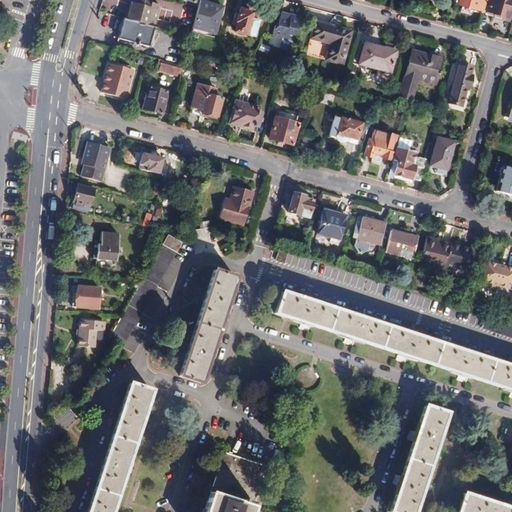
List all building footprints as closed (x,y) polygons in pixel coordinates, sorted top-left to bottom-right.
[(157,0),(126,0),(122,20),(151,27),(157,0)] [(481,14),(484,0),(460,0),(462,0),(461,5),(462,6),(462,8),(481,14)] [(511,0),(487,0),(483,14),(507,21),(511,0)] [(221,8),(199,1),(193,22),(216,28),(221,8)] [(251,13),(239,10),(236,22),(232,21),(231,25),(236,26),(235,31),(255,37),(259,21),(250,18),(251,13)] [(289,40),(294,19),(288,18),(287,20),(278,18),(276,26),(273,26),(270,35),(289,40)] [(293,38),(298,20),(294,19),(289,40),(292,40),(293,38)] [(146,47),(151,27),(122,20),(117,40),(146,47)] [(331,59),(343,62),(351,32),(315,22),(306,55),(330,61),(331,59)] [(389,73),(394,51),(363,43),(357,64),(389,73)] [(441,56),(427,52),(427,54),(411,51),(398,96),(410,100),(417,76),(435,80),(441,56)] [(132,71),(109,64),(101,93),(124,100),(132,71)] [(169,67),(161,64),(158,72),(168,74),(169,67)] [(470,67),(458,64),(448,101),(460,105),(470,67)] [(478,87),(467,84),(464,92),(470,93),(465,111),(471,113),(478,87)] [(213,91),(195,86),(189,109),(200,112),(198,117),(214,121),(220,100),(211,98),(213,91)] [(167,93),(149,88),(143,109),(161,114),(167,93)] [(240,104),(234,103),(232,111),(230,112),(228,119),(229,121),(229,123),(252,130),(253,127),(257,128),(261,115),(257,113),(258,109),(246,106),(246,104),(240,103),(240,104)] [(355,143),(360,124),(336,117),(335,121),(331,121),(328,136),(335,138),(337,142),(339,143),(342,143),(345,141),(355,143)] [(297,125),(273,118),(268,139),(291,145),(297,125)] [(355,143),(362,146),(367,126),(360,124),(355,143)] [(379,157),(391,160),(394,147),(397,137),(388,134),(387,136),(372,131),(369,140),(367,140),(362,155),(379,160),(379,157)] [(429,166),(436,168),(445,170),(452,144),(436,139),(429,166)] [(84,157),(107,163),(111,151),(87,144),(84,157)] [(394,147),(391,160),(396,162),(392,174),(409,179),(414,161),(410,159),(412,152),(394,147)] [(149,157),(142,155),(139,166),(146,168),(145,172),(156,175),(158,174),(164,176),(168,164),(161,162),(161,161),(154,159),(154,156),(150,155),(149,157)] [(102,184),(107,163),(84,157),(83,160),(87,162),(86,168),(83,168),(80,178),(102,184)] [(511,170),(501,167),(494,195),(511,200),(511,170)] [(132,179),(119,176),(117,187),(129,190),(132,179)] [(92,191),(76,187),(71,205),(80,208),(81,205),(88,207),(92,191)] [(244,227),(252,192),(234,187),(230,203),(224,201),(219,220),(244,227)] [(291,196),(286,213),(294,215),(292,224),(305,228),(313,201),(300,198),(299,195),(294,194),(291,196)] [(336,245),(343,216),(321,210),(315,234),(327,238),(326,243),(336,245)] [(294,215),(286,213),(284,222),(292,224),(294,215)] [(378,246),(384,225),(361,219),(360,216),(359,216),(356,218),(351,239),(355,239),(353,247),(357,255),(360,255),(366,252),(368,243),(378,246)] [(411,259),(417,238),(391,231),(385,251),(411,259)] [(116,262),(118,236),(100,235),(100,243),(90,243),(90,250),(92,250),(92,261),(116,262)] [(167,236),(105,345),(119,353),(181,245),(167,236)] [(427,268),(441,272),(442,266),(447,248),(433,244),(434,241),(424,238),(419,260),(428,263),(427,268)] [(275,261),(279,247),(270,244),(266,257),(275,261)] [(469,251),(448,245),(447,248),(442,266),(463,272),(469,251)] [(495,285),(508,289),(511,271),(511,269),(486,262),(479,286),(494,290),(495,285)] [(179,374),(200,381),(209,352),(225,305),(234,278),(213,271),(179,374)] [(72,309),(97,311),(99,290),(77,288),(77,295),(73,295),(72,309)] [(511,368),(275,291),(269,312),(307,325),(350,339),(404,356),(465,376),(511,391),(511,368)] [(511,324),(483,315),(479,328),(511,339),(511,324)] [(102,332),(103,323),(79,322),(77,348),(93,349),(95,332),(102,332)] [(126,349),(135,351),(138,341),(129,338),(126,349)] [(151,390),(129,382),(86,511),(110,511),(126,467),(141,420),(151,390)] [(389,511),(413,511),(446,414),(424,407),(414,437),(400,481),(389,511)] [(250,511),(265,466),(229,454),(211,505),(208,511),(250,511)] [(511,511),(511,510),(464,495),(458,511),(511,511)]
